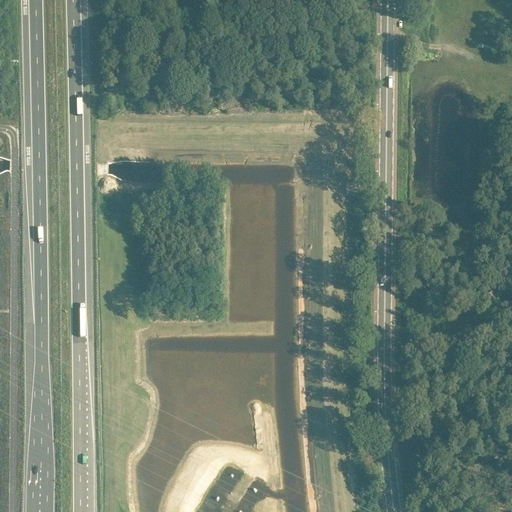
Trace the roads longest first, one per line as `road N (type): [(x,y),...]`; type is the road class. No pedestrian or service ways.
road 1 (tertiary): [(393,511),(384,385),(387,0)]
road 2 (trunk): [(80,511),(72,0)]
road 3 (trunk): [(35,0),(38,511)]
